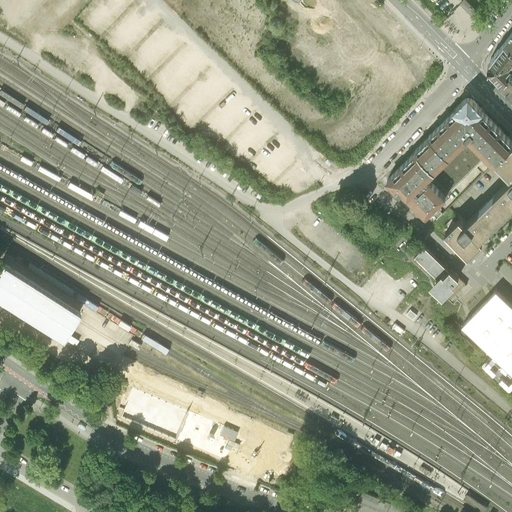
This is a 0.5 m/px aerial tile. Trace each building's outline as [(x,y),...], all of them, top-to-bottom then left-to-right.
[(490,72),(500,82),(511,70),(511,49),(504,43),(500,48),(489,62),(490,67),(490,72)] [(511,70),(500,82),(511,93),(511,70)] [(495,162),(511,145),(511,140),(507,136),(497,126),(485,114),(481,110),(482,109),(474,100),(473,101),(468,101),(464,101),(463,100),(458,105),(459,106),(450,116),(439,126),(429,137),(415,151),(416,152),(387,181),(398,192),(400,190),(426,217),(436,207),(446,197),(427,179),(449,156),(468,137),(494,163),(495,162)] [(511,145),(495,162),(504,172),(511,179),(465,225),(459,219),(445,233),(468,257),(475,249),(482,243),(479,239),(511,207),(511,145)] [(441,229),(445,233),(454,224),(450,220),(441,229)] [(458,276),(425,244),(414,256),(437,278),(430,285),(443,298),(444,297),(454,285),(452,283),(459,277),(458,276)] [(0,311),(5,303),(62,339),(75,319),(79,312),(2,263),(0,266),(0,311)] [(511,303),(496,289),(461,326),(492,355),(482,365),(509,392),(511,389),(511,303)] [(239,434),(133,389),(120,419),(226,464),(239,434)] [(244,453),(278,468),(290,440),(256,426),(244,453)] [(372,443),(377,446),(380,441),(375,438),(372,443)] [(387,445),(382,442),(379,447),(384,450),(387,445)] [(394,456),(399,458),(402,453),(397,450),(396,451),(394,450),(394,449),(389,446),(386,451),(391,454),(392,453),(395,454),(394,456)] [(465,498),(463,500),(467,502),(481,511),(485,511),(487,509),(469,497),(467,495),(465,498)] [(395,511),(361,498),(354,511),(395,511)]
